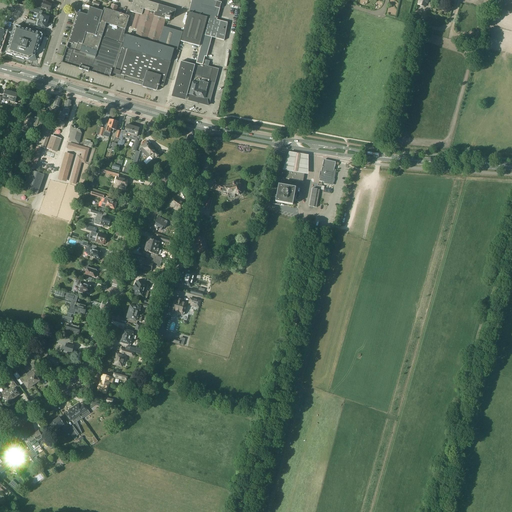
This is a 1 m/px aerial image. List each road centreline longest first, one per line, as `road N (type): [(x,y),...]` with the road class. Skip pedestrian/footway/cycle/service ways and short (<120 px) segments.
road 1 (residential): [(0,432),(84,370),(137,210),(189,150)]
road 2 (track): [(511,215),(431,511)]
road 3 (track): [(244,511),(323,230)]
road 4 (unclassified): [(331,0),(295,140)]
road 5 (primary): [(295,140),(163,113)]
road 6 (primary): [(511,166),(377,156)]
